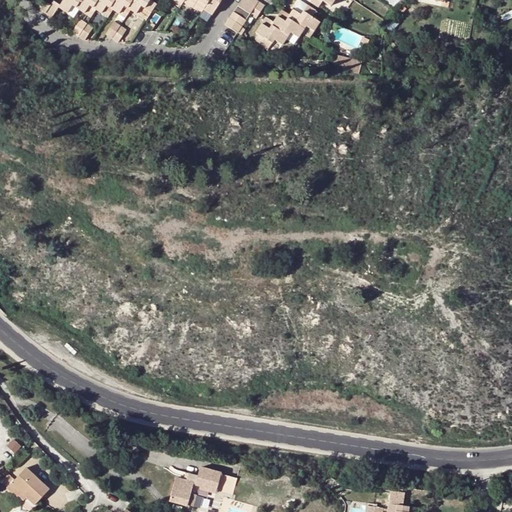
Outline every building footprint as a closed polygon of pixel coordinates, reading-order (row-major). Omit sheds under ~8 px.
[(42,0),(37,9),(44,14),(50,5),(42,0)] [(75,8),(80,0),(62,0),(59,5),(57,7),(66,13),(70,8),(71,5),(75,8)] [(92,8),(97,0),(80,0),(75,8),(84,14),(87,9),(89,6),(92,8)] [(109,8),(114,0),(97,0),(92,8),(100,13),(104,8),(106,5),(109,8)] [(127,8),(132,0),(114,0),(109,8),(118,14),(121,9),(123,6),(127,8)] [(132,0),(127,8),(135,14),(141,6),(144,8),(149,0),(132,0)] [(149,0),(144,8),(150,12),(156,4),(149,0)] [(202,10),(208,0),(196,0),(194,4),(202,10)] [(220,0),(208,0),(202,10),(211,15),(217,6),(220,0)] [(240,0),(237,6),(243,10),(249,0),(240,0)] [(249,0),(243,10),(249,14),(257,2),(254,0),(249,0)] [(50,18),(57,7),(59,5),(53,1),(50,5),(44,14),(50,18)] [(257,2),(249,14),(255,18),(258,14),(263,6),(257,2)] [(194,4),(191,8),(200,13),(202,10),(194,4)] [(302,29),(300,32),(309,38),(318,23),(310,18),(315,11),(306,5),(300,15),(292,10),(288,15),(286,18),(302,29)] [(237,6),(232,12),(245,20),(249,14),(243,10),(237,6)] [(70,8),(66,13),(73,17),(76,13),(70,8)] [(104,8),(100,13),(107,18),(111,12),(104,8)] [(87,9),(84,14),(90,18),(93,12),(87,9)] [(121,9),(118,14),(124,18),(128,13),(121,9)] [(202,10),(200,13),(208,19),(211,15),(202,10)] [(284,21),(286,18),(288,15),(281,10),(277,16),(284,21)] [(511,10),(501,16),(504,22),(511,17),(511,10)] [(245,20),(232,12),(228,19),(241,27),(245,20)] [(208,19),(200,13),(198,16),(206,22),(208,19)] [(155,15),(151,21),(155,23),(159,17),(155,15)] [(292,44),(300,32),(302,29),(286,18),(284,21),(277,16),(271,26),(287,36),(285,39),(292,44)] [(265,17),(261,24),(266,27),(270,21),(265,17)] [(72,32),(78,36),(86,24),(80,19),(72,32)] [(241,27),(228,19),(224,25),(236,33),(241,27)] [(113,22),(105,35),(111,38),(119,26),(113,22)] [(92,28),(86,24),(78,36),(84,40),(92,28)] [(281,45),(285,39),(287,36),(271,26),(268,29),(266,27),(261,24),(255,33),(263,38),(258,45),(266,50),(273,40),(281,45)] [(125,30),(119,26),(111,38),(117,42),(125,30)] [(358,74),(360,62),(334,56),(331,65),(341,67),(341,71),(358,74)] [(201,487),(209,489),(210,487),(217,488),(222,472),(201,466),(199,475),(189,472),(187,481),(176,478),(170,501),(188,505),(191,492),(194,483),(201,485),(201,487)] [(222,472),(217,488),(234,492),(238,476),(222,472)] [(29,473),(14,488),(37,510),(52,496),(29,473)] [(191,492),(188,505),(195,507),(198,494),(191,492)] [(384,511),(385,507),(380,505),(381,503),(370,501),(368,511),(384,511)] [(409,511),(411,506),(392,502),(390,511),(409,511)]
